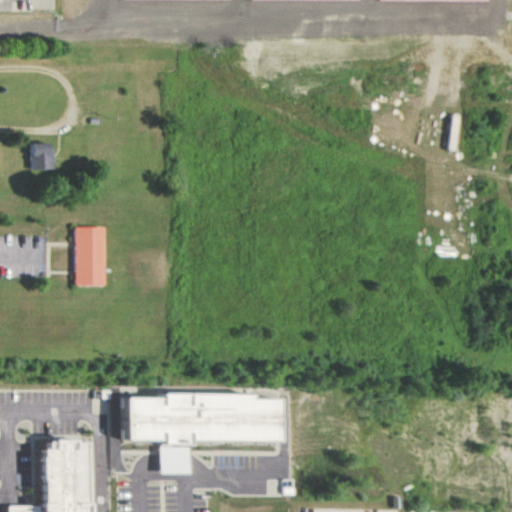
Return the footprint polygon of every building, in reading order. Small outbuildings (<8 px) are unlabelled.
[(366,0),(470,0),(470,8),(366,8),(366,0)] [(49,169),(48,143),(24,144),(25,169),(49,169)] [(59,290),(59,232),(89,232),(89,290),(59,290)] [(95,413),(111,414),(112,389),(102,389),(101,398),(96,398),(95,413)] [(112,441),(154,441),(154,473),(184,473),(185,441),(272,442),(272,398),(247,398),(247,394),(151,393),(151,397),(113,397),(112,441)] [(87,511),(88,441),(38,440),(37,457),(28,457),(28,506),(0,505),(0,511),(87,511)]
